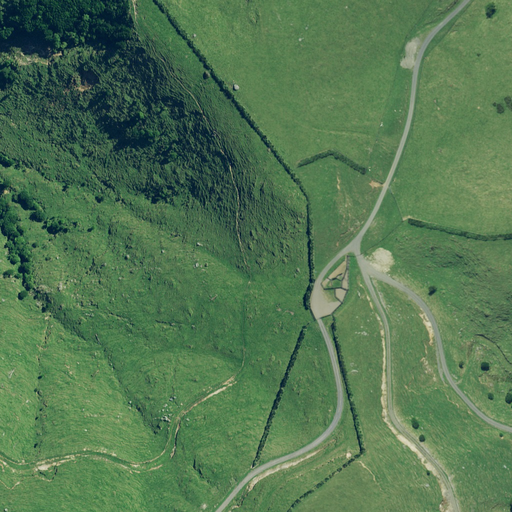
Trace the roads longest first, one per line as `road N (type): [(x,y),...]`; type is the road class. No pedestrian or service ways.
road 1 (track): [(368,222),(319,277),(316,314),(335,367),(336,416),(305,450),(249,475),(218,511)]
road 2 (track): [(511,432),(442,377),(436,322),(364,270),(368,222)]
road 3 (track): [(470,0),(416,50),(406,134),(368,222)]
